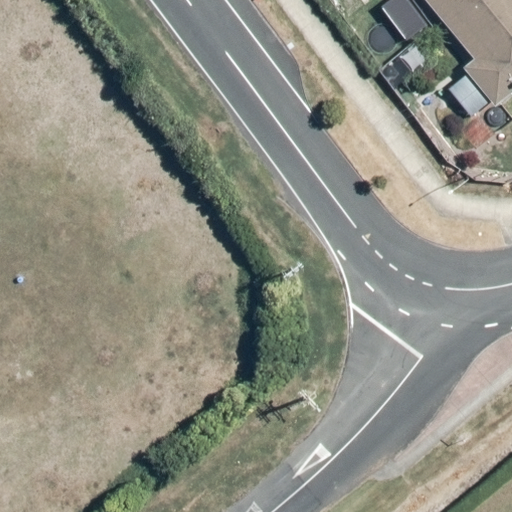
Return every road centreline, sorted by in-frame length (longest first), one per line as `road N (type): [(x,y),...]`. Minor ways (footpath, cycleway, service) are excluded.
road 1 (residential): [(183,0),(358,230),(389,264),(435,285)]
road 2 (residential): [(273,511),(373,418),(422,353),(435,285)]
